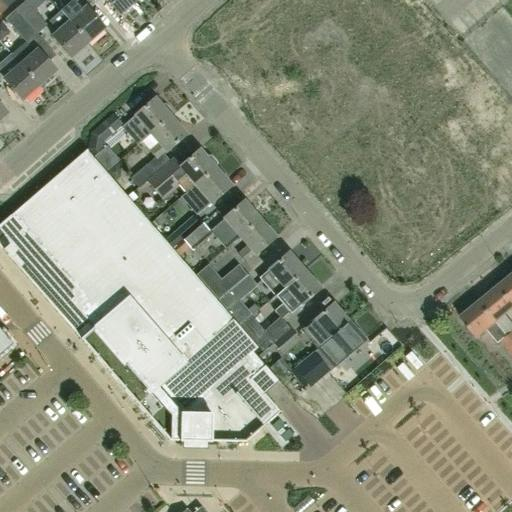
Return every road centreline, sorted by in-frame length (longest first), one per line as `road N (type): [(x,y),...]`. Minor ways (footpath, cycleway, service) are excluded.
road 1 (residential): [(157,41),(389,303),(417,305),(511,227)]
road 2 (residential): [(40,333),(162,476),(234,476)]
road 3 (residential): [(0,177),(157,41)]
